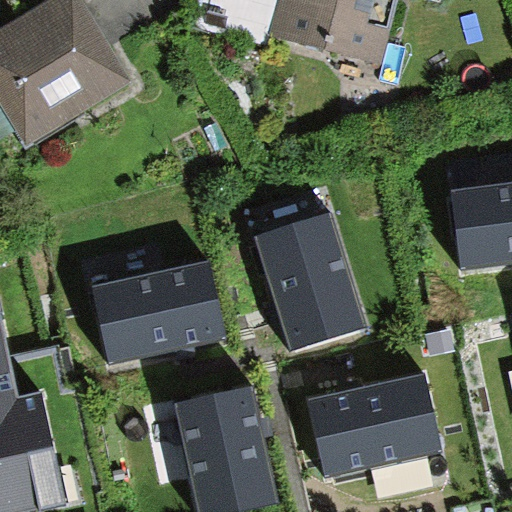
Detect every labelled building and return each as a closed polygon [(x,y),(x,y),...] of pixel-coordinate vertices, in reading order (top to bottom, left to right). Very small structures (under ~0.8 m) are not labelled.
[(78,0),(43,0),(0,28),(0,103),(28,146),(131,80),(78,0)] [(395,0),(278,0),(268,40),(377,69),(395,0)] [(511,188),(451,197),(461,279),(511,272),(511,188)] [(336,221),(265,242),(285,312),(298,355),(370,334),(336,221)] [(213,265),(94,292),(110,369),(190,351),(231,342),(213,265)] [(0,511),(52,511),(67,509),(44,397),(17,403),(0,322),(0,511)] [(354,399),(315,408),(333,482),(442,456),(425,382),(354,399)] [(188,407),(208,511),(261,511),(284,508),(269,429),(262,393),(188,407)]
